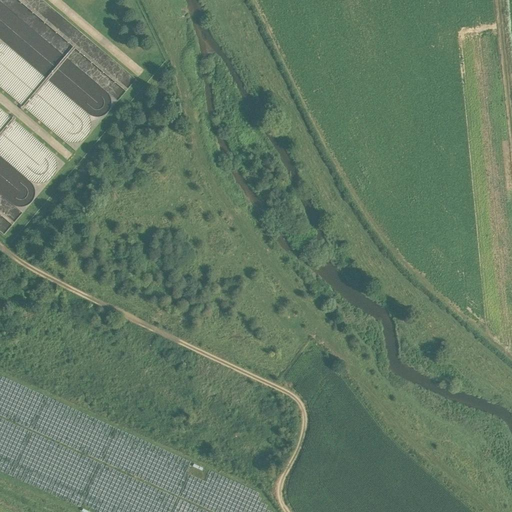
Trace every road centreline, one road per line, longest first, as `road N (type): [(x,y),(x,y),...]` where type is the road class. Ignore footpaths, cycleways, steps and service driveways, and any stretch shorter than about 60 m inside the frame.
road 1 (track): [(286,511),(273,490),(299,443),(300,401),(0,246)]
road 2 (track): [(511,150),(498,0)]
